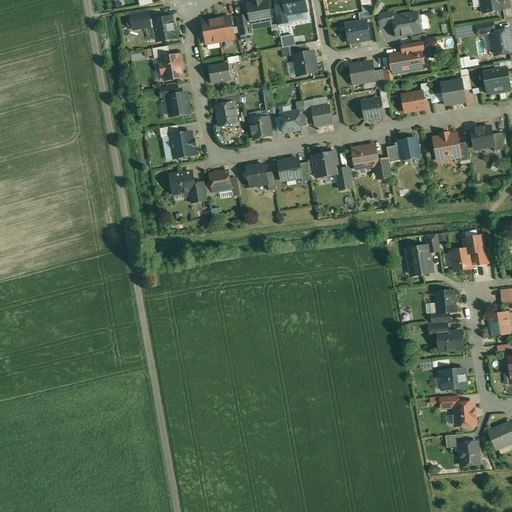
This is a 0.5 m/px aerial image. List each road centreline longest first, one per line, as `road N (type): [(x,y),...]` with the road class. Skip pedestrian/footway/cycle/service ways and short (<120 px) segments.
road 1 (track): [(177,511),(86,0)]
road 2 (residential): [(511,107),(223,156),(207,135),(189,34),(197,6),(208,0)]
road 3 (residential): [(511,405),(496,403),(485,387),(470,297),(499,281)]
